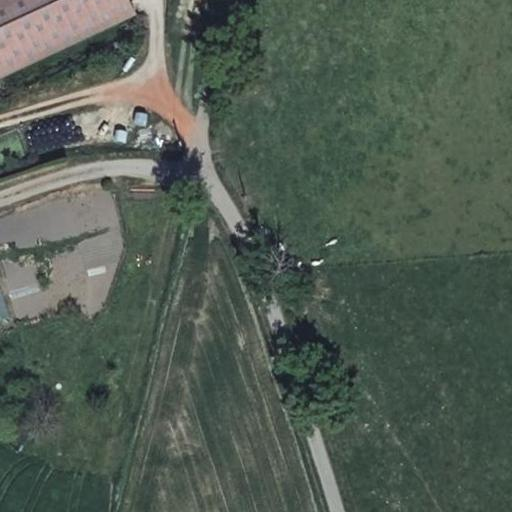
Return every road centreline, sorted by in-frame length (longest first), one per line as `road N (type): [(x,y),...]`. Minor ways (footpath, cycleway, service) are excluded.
road 1 (residential): [(336,511),(257,266),(202,183),(177,167),(123,162),(62,175),(0,203)]
road 2 (track): [(226,0),(202,183)]
